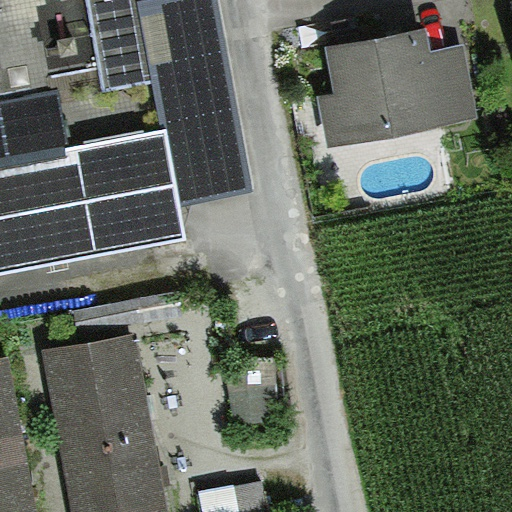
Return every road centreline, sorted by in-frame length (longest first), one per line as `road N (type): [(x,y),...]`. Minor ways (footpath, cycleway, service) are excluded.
road 1 (residential): [(242,0),(341,511)]
road 2 (unknown): [(288,240),(0,298)]
